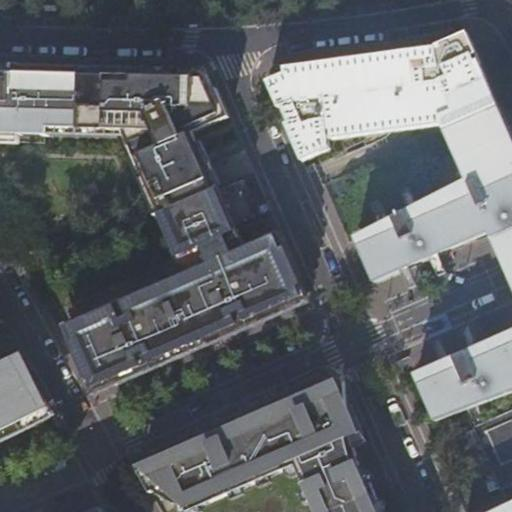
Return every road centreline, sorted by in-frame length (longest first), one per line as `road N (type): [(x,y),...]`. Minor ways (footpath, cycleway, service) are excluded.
road 1 (residential): [(354,345),(225,42)]
road 2 (residential): [(225,42),(498,7),(511,19)]
road 3 (residential): [(354,345),(100,456)]
road 4 (residential): [(0,36),(225,42)]
road 5 (residential): [(100,456),(0,285)]
road 6 (residential): [(426,511),(354,345)]
road 7 (residential): [(511,278),(354,345)]
